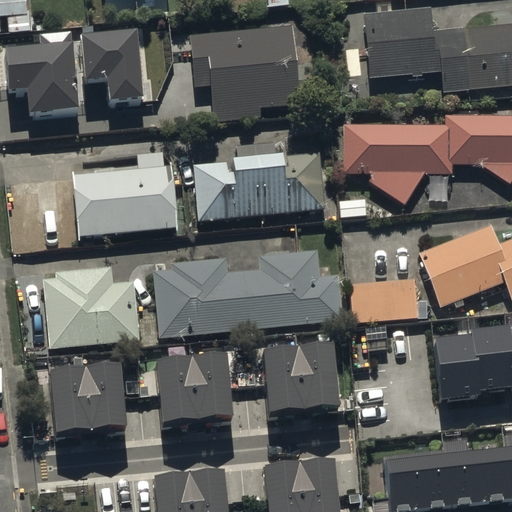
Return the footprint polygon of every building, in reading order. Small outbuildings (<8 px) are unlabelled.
[(442,80),(444,101),(511,94),(511,31),(433,39),(431,15),(364,22),(370,87),(442,80)] [(261,118),(301,113),(292,34),(189,45),(195,96),(211,94),(215,130),(261,125),(261,118)] [(110,119),(144,116),(138,48),(82,53),(86,98),(108,96),(110,119)] [(73,59),(6,66),(11,108),(28,106),(31,131),(80,126),(73,59)] [(511,123),(445,123),(445,133),(344,132),(343,182),(373,182),(369,189),(403,212),(423,182),(453,182),(453,172),(480,173),(509,192),(511,187),(511,123)] [(193,174),(199,229),(325,217),(320,162),(193,174)] [(72,185),(79,248),(178,237),(171,175),(72,185)] [(490,234),(419,263),(441,317),(505,291),(511,309),(511,248),(498,254),(490,234)] [(259,264),(260,277),(228,280),(226,266),(172,271),(172,278),(154,280),(160,347),(343,329),(338,284),(320,286),(318,259),(259,264)] [(134,290),(113,292),(111,275),(56,281),(56,287),(43,288),(50,357),(140,348),(134,290)] [(353,331),(418,326),(415,287),(350,292),(353,331)] [(511,348),(510,349),(509,344),(471,348),(472,353),(436,357),(442,417),(481,412),(480,407),(511,403),(511,348)] [(335,364),(265,369),(270,433),(340,428),(335,364)] [(228,373),(159,380),(166,443),(235,436),(228,373)] [(122,383),(52,390),(58,453),(128,447),(122,383)] [(511,444),(381,459),(387,511),(511,497),(511,444)] [(266,486),(268,511),(338,511),(336,479),(266,486)] [(227,511),(225,489),(155,496),(156,511),(227,511)]
